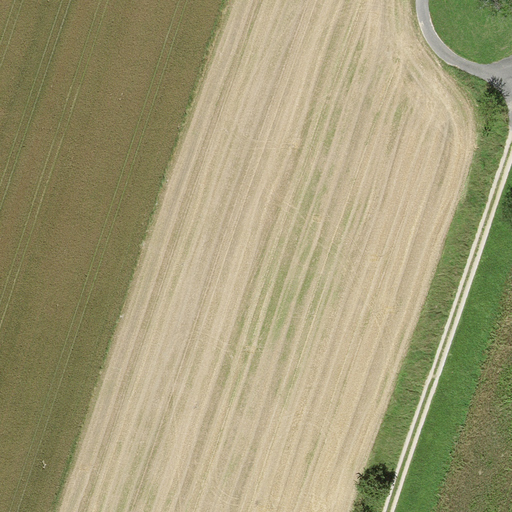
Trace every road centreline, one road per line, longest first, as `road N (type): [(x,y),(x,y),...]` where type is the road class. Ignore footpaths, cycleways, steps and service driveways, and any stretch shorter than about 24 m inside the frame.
road 1 (track): [(390,511),(511,137)]
road 2 (track): [(511,73),(462,65),(434,45),(424,0)]
